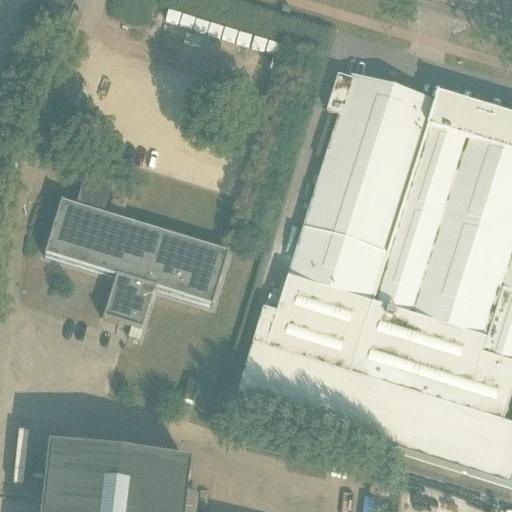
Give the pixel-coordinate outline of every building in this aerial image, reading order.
[(50,0),(46,12),(53,14),(56,5),(66,9),(68,0),(50,0)] [(511,122),(440,100),(441,100),(439,99),(436,108),(352,82),(351,84),(339,80),(327,117),(339,121),(280,310),(268,306),(236,413),(511,497),(511,492),(511,436),(503,433),(511,402),(511,122)] [(105,201),(78,196),(76,205),(104,210),(105,201)] [(101,324),(128,332),(140,335),(152,294),(210,312),(228,256),(60,205),(43,260),(113,283),(101,324)] [(193,406),(199,386),(189,383),(183,403),(193,406)] [(182,511),(187,471),(45,454),(38,511),(182,511)]
